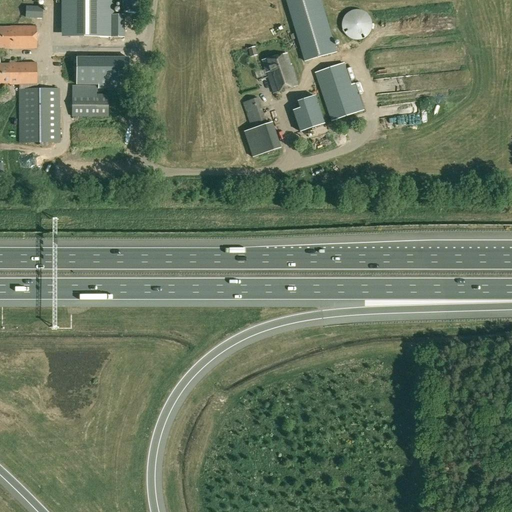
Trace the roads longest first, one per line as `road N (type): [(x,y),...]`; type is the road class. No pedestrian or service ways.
road 1 (motorway): [(511,259),(0,258)]
road 2 (motorway): [(0,288),(511,288)]
road 3 (motorway): [(154,511),(152,461),(165,412),(182,384),(228,343),(319,315),(511,299)]
road 4 (unclassified): [(279,170),(147,167),(154,0)]
